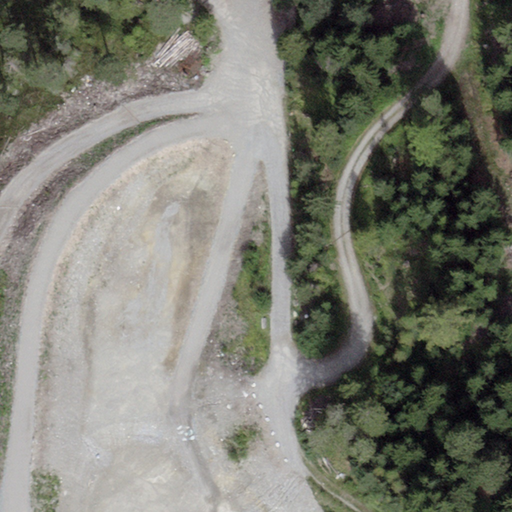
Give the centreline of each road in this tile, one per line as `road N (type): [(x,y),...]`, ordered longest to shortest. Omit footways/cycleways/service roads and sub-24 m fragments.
road 1 (track): [(467,0),(443,74),(369,141),(339,217),(358,284),(360,339),(316,379),(282,368)]
road 2 (track): [(275,125),(253,164),(200,340),(0,370)]
road 3 (track): [(282,368),(275,125)]
road 4 (track): [(282,368),(286,453),(360,511)]
road 5 (track): [(275,125),(265,81),(222,0)]
